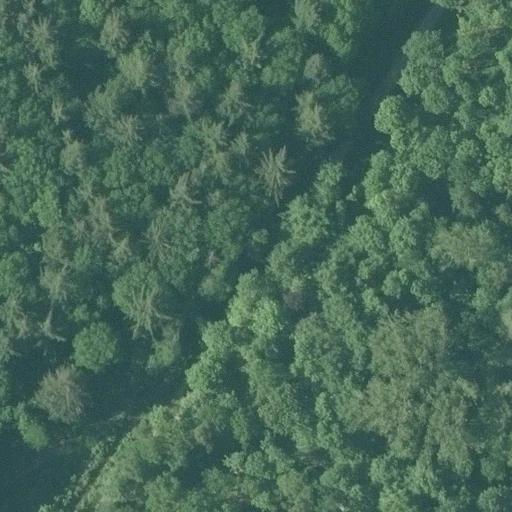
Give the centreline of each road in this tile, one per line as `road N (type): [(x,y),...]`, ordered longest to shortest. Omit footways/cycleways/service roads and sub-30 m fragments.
road 1 (track): [(156,432),(443,0)]
road 2 (track): [(290,231),(416,511)]
road 3 (track): [(0,137),(59,34),(90,0)]
